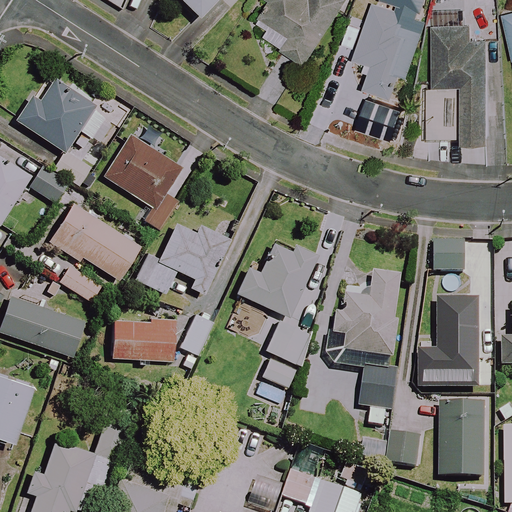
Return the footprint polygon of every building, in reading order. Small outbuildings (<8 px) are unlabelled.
[(177,0),(199,20),(218,0),(177,0)] [(257,0),(245,20),(258,28),(308,61),(347,0),(257,0)] [(429,19),(377,2),(359,57),(375,63),(368,86),(395,95),(403,71),(411,74),(429,19)] [(436,27),(437,84),(441,84),(441,111),(465,111),(465,140),(490,140),(489,40),(472,40),(472,26),(436,27)] [(108,115),(45,76),(31,98),(16,123),(65,154),(74,140),(87,148),(108,115)] [(182,168),(131,135),(103,177),(152,209),(144,221),(161,232),(179,204),(164,195),(182,168)] [(104,151),(94,145),(83,162),(93,169),(104,151)] [(6,169),(0,165),(0,226),(1,227),(29,177),(8,165),(6,169)] [(68,186),(41,168),(29,188),(55,205),(68,186)] [(140,249),(72,206),(49,243),(78,261),(80,258),(119,282),(140,249)] [(195,234),(176,224),(144,285),(164,296),(177,272),(195,281),(191,290),(206,298),(235,245),(199,226),(195,234)] [(315,258),(278,242),(262,277),(248,271),(236,296),(288,319),(315,258)] [(478,243),(434,242),(434,273),(477,273),(478,243)] [(103,287),(70,266),(59,283),(92,304),(103,287)] [(402,276),(374,272),(371,301),(339,297),(332,352),(395,360),(400,323),(397,323),(402,276)] [(480,389),(480,297),(439,297),(439,351),(418,351),(418,389),(480,389)] [(85,324),(11,299),(0,331),(0,333),(74,359),(85,324)] [(511,367),(511,306),(511,339),(503,339),(503,367),(511,367)] [(175,324),(115,321),(112,360),(173,363),(175,324)] [(312,337),(279,323),(267,353),(300,367),(312,337)] [(295,372),(267,360),(259,378),(287,390),(295,372)] [(400,372),(365,368),(361,408),(396,412),(400,372)] [(32,391),(0,380),(0,441),(14,446),(32,391)] [(91,455),(52,443),(43,475),(33,472),(27,494),(36,496),(30,511),(67,511),(68,509),(77,511),(97,511),(132,400),(110,393),(91,455)] [(485,405),(441,404),(439,477),(483,478),(485,405)] [(419,439),(390,435),(386,463),(415,467),(419,439)] [(366,472),(346,463),(340,479),(360,487),(366,472)] [(314,479),(290,473),(283,500),(307,506),(314,479)] [(160,511),(166,496),(119,479),(108,511),(160,511)] [(356,511),(362,495),(318,482),(309,511),(356,511)] [(279,493),(257,486),(251,502),(273,510),(279,493)]
